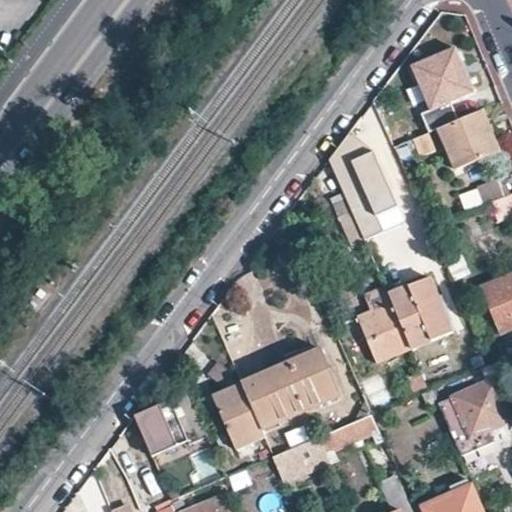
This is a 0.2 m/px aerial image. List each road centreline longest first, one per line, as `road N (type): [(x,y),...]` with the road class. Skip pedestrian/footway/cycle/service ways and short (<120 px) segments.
road 1 (residential): [(24,511),(417,0)]
road 2 (secondary): [(0,171),(129,0)]
